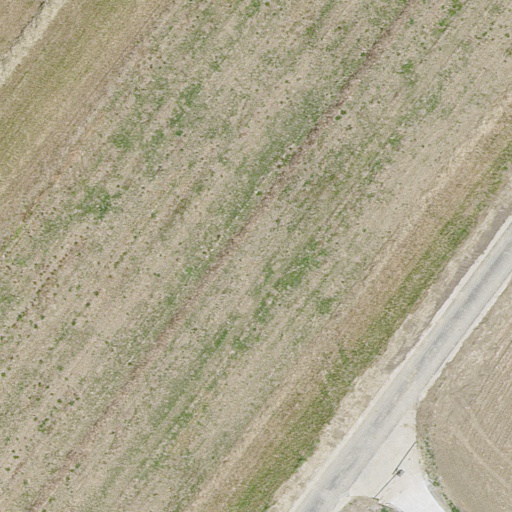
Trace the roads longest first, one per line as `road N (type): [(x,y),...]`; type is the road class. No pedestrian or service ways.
road 1 (track): [(511,296),(349,511)]
road 2 (track): [(424,416),(498,511)]
